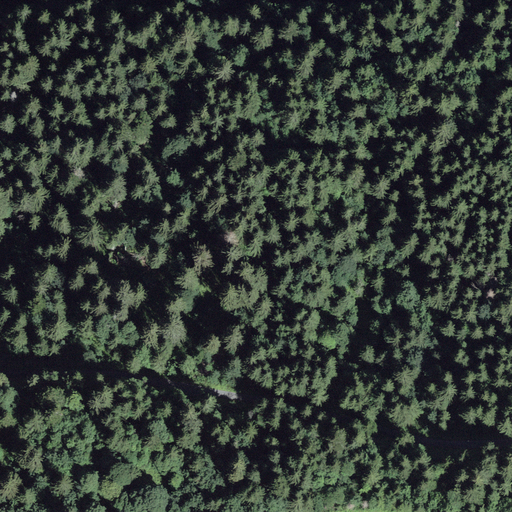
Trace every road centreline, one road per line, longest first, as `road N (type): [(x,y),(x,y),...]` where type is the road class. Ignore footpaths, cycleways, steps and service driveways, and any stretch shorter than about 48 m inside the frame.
road 1 (unclassified): [(0,373),(116,373),(303,407),(408,436),(511,442)]
road 2 (unclassified): [(0,7),(201,15),(346,0)]
